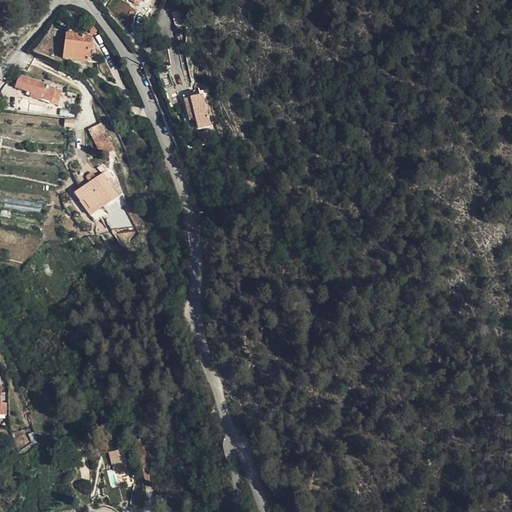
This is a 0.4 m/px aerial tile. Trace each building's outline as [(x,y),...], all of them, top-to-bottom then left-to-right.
[(93,57),(92,63),(100,64),(98,50),(94,50),(96,39),(86,38),(86,35),(72,29),(67,58),(76,60),(77,54),(93,57)] [(76,60),(92,63),(93,57),(77,54),(76,60)] [(34,94),(53,101),(59,87),(24,73),(20,84),(35,91),(34,94)] [(59,87),(53,101),(60,104),(66,90),(59,87)] [(190,95),(180,97),(186,123),(193,122),(196,135),(209,130),(200,96),(192,98),(190,95)] [(88,128),(100,154),(114,147),(101,122),(88,128)] [(99,170),(104,176),(109,172),(104,166),(99,170)] [(115,192),(109,184),(104,176),(75,195),(90,220),(119,200),(115,192)] [(117,180),(109,184),(115,192),(121,188),(117,180)] [(107,213),(108,228),(127,226),(126,212),(107,213)] [(112,253),(120,247),(115,239),(106,244),(112,253)] [(108,451),(111,465),(123,462),(120,449),(108,451)] [(109,485),(123,484),(121,470),(108,471),(109,485)]
